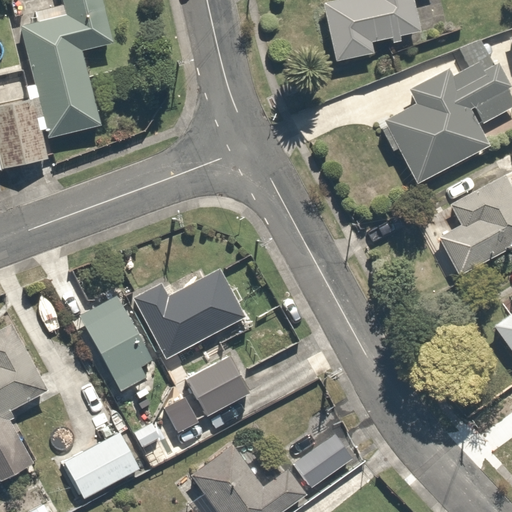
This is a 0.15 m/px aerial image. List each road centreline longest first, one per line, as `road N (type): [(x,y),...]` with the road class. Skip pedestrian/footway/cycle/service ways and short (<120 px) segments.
road 1 (residential): [(255,146),(381,378),(425,447),(481,511)]
road 2 (residential): [(255,146),(0,242)]
road 3 (residential): [(207,0),(234,106),(255,146)]
